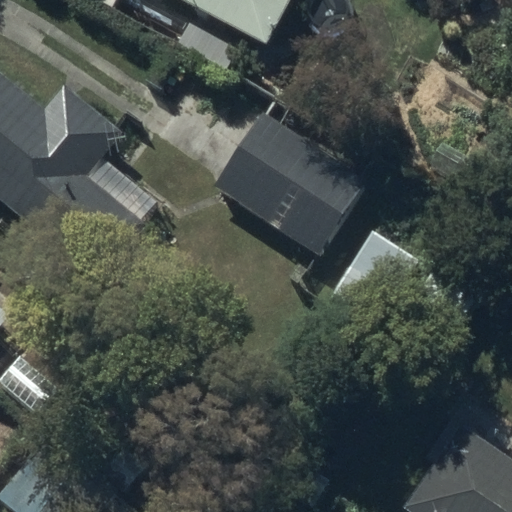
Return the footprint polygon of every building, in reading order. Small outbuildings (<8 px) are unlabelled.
[(153,0),(274,63),(307,0),(153,0)] [(0,79),(0,208),(111,300),(163,237),(153,229),(164,216),(122,181),(144,155),(76,99),(56,125),(0,79)] [(290,120),(276,141),(262,132),(218,198),(324,269),(374,194),(310,152),(319,138),(290,120)] [(426,268),(385,239),(342,300),(383,329),(426,268)] [(0,341),(12,329),(0,317),(0,341)] [(511,511),(511,469),(468,438),(413,511),(511,511)]
